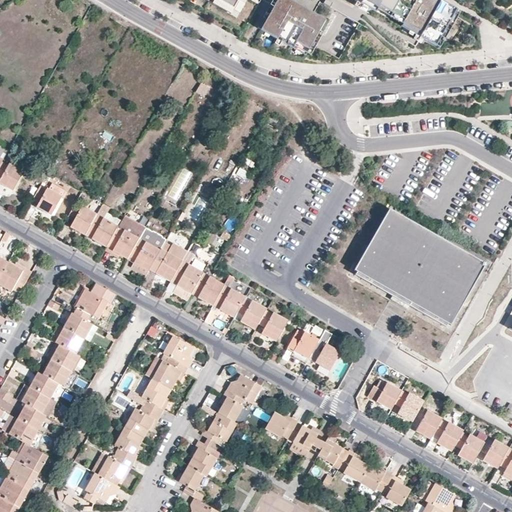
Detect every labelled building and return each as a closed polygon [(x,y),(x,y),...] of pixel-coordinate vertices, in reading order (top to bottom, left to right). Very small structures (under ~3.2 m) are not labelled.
[(216,0),(205,0),(231,14),(234,10),(216,0)] [(216,0),(234,10),(239,0),(216,0)] [(273,0),(258,27),(261,29),(278,0),(273,0)] [(305,11),(299,7),(300,5),(290,0),(278,0),(261,29),(265,32),(270,34),(277,38),(279,36),(283,39),(282,41),(297,49),(301,52),(306,55),(326,20),(306,9),(305,11)] [(401,26),(416,34),(421,37),(436,46),(456,11),(436,0),(357,0),(362,3),(376,11),(379,6),(405,20),(401,26)] [(277,38),(275,43),(279,45),(282,41),(283,39),(279,36),(277,38)] [(196,94),(205,97),(209,87),(200,84),(196,94)] [(0,158),(2,160),(8,150),(0,145),(0,158)] [(1,162),(0,163),(0,177),(0,178),(0,183),(13,190),(24,172),(9,164),(8,166),(1,162)] [(240,168),(237,173),(244,178),(248,172),(240,168)] [(46,190),(39,186),(32,199),(39,202),(36,207),(50,215),(61,196),(47,188),(46,190)] [(82,192),(78,198),(89,205),(93,198),(82,192)] [(81,207),(75,204),(67,217),(73,220),(70,227),(85,235),(97,214),(82,206),(81,207)] [(109,207),(103,204),(97,214),(85,235),(106,247),(107,246),(117,227),(117,226),(103,218),(109,207)] [(117,226),(117,227),(123,231),(124,230),(139,238),(145,227),(124,215),(117,226)] [(479,267),(387,215),(355,271),(358,273),(355,278),(390,298),(407,307),(442,327),(444,324),(445,322),(447,324),(479,267)] [(123,231),(117,227),(107,246),(113,249),(113,251),(120,254),(127,258),(138,239),(139,238),(124,230),(123,231)] [(19,240),(13,237),(7,249),(12,252),(19,240)] [(145,243),(138,239),(127,258),(134,261),(133,262),(134,262),(148,271),(148,269),(159,250),(145,242),(145,243)] [(167,254),(171,246),(164,242),(159,250),(167,254)] [(173,243),(171,246),(167,254),(159,250),(148,269),(170,282),(182,261),(187,251),(173,243)] [(107,246),(106,247),(104,250),(118,257),(120,254),(113,251),(113,249),(107,246)] [(203,273),(182,261),(170,282),(191,294),(192,292),(202,274),(203,273)] [(23,270),(7,262),(0,274),(0,284),(11,291),(13,288),(22,271),(23,270)] [(145,275),(148,271),(134,262),(131,266),(145,275)] [(29,275),(22,271),(13,288),(20,292),(29,275)] [(208,278),(202,274),(192,292),(198,296),(197,297),(212,305),(223,285),(209,277),(208,278)] [(116,294),(96,282),(90,292),(85,289),(76,306),(77,306),(73,313),(86,320),(90,313),(99,318),(108,301),(111,303),(116,294)] [(191,294),(170,282),(166,289),(187,301),(191,294)] [(245,298),(223,285),(212,305),(234,318),(237,312),(244,299),(245,298)] [(407,307),(390,298),(388,301),(405,310),(407,307)] [(49,299),(46,304),(56,310),(59,305),(49,299)] [(251,303),(244,299),(237,312),(243,315),(240,321),(254,329),(258,324),(265,311),(266,309),(251,301),(251,303)] [(271,314),(265,311),(258,324),(265,328),(261,333),(275,341),(287,321),(272,313),(271,314)] [(86,320),(73,313),(72,312),(63,327),(84,338),(92,323),(86,320)] [(89,341),(98,327),(92,323),(84,338),(89,341)] [(63,327),(60,325),(51,340),(55,342),(63,327)] [(325,330),(316,325),(312,331),(321,337),(325,330)] [(155,337),(159,330),(151,326),(147,334),(155,337)] [(84,338),(63,327),(55,342),(59,344),(75,353),(84,338)] [(318,342),(319,340),(305,332),(304,334),(297,330),(290,342),(297,346),(290,357),(305,365),(311,354),(318,342)] [(113,342),(116,337),(108,332),(105,337),(113,342)] [(173,335),(163,352),(170,356),(187,367),(192,359),(188,356),(193,347),(173,335)] [(51,359),(59,344),(55,342),(47,356),(51,359)] [(325,346),(318,342),(311,354),(318,358),(315,363),(330,371),(340,352),(326,344),(325,346)] [(24,343),(21,350),(34,357),(37,351),(24,343)] [(79,355),(75,353),(59,344),(51,359),(71,370),(79,355)] [(269,353),(266,357),(275,362),(278,358),(269,353)] [(47,356),(38,371),(42,374),(51,359),(47,356)] [(187,367),(170,356),(167,362),(163,359),(152,378),(170,389),(175,381),(181,370),(184,372),(187,367)] [(51,359),(42,374),(58,383),(70,390),(79,374),(71,370),(51,359)] [(178,382),(184,372),(181,370),(175,381),(178,382)] [(58,383),(42,374),(38,371),(30,386),(50,398),(58,383)] [(226,389),(243,399),(251,403),(261,385),(241,374),(235,384),(231,381),(226,389)] [(166,396),(170,389),(152,378),(142,396),(146,398),(142,404),(160,415),(163,409),(160,407),(166,396)] [(391,409),(394,404),(402,391),(387,382),(386,384),(380,380),(376,387),(374,385),(368,395),(391,409)] [(30,386),(24,383),(16,398),(21,401),(30,386)] [(50,398),(30,386),(21,401),(25,403),(42,413),(50,398)] [(0,388),(0,396),(8,402),(12,396),(0,388)] [(226,389),(223,394),(227,396),(222,404),(218,412),(234,422),(243,405),(241,404),(243,399),(226,389)] [(409,394),(402,391),(394,404),(401,408),(398,413),(412,421),(424,400),(410,393),(409,394)] [(227,396),(223,394),(219,402),(222,404),(227,396)] [(170,398),(166,396),(160,407),(163,409),(170,398)] [(56,401),(50,398),(42,413),(46,415),(47,416),(56,401)] [(46,415),(42,413),(25,403),(17,418),(38,429),(46,415)] [(160,415),(142,404),(140,410),(136,407),(125,426),(143,437),(147,428),(153,417),(157,420),(160,415)] [(218,412),(203,404),(201,408),(216,417),(214,419),(211,417),(205,429),(202,434),(207,437),(213,441),(220,445),(223,439),(226,440),(236,423),(234,422),(218,412)] [(434,433),(442,420),(442,419),(427,410),(416,431),(431,439),(434,433)] [(17,418),(10,414),(1,429),(4,431),(22,441),(25,443),(29,445),(38,429),(17,418)] [(276,414),(274,417),(267,430),(283,439),(285,437),(290,440),(299,424),(300,423),(294,420),(292,423),(285,419),(276,414)] [(153,417),(147,428),(151,430),(157,420),(153,417)] [(448,424),(442,420),(434,433),(440,437),(437,443),(452,451),(455,445),(462,432),(463,430),(449,422),(448,424)] [(313,432),(299,424),(290,440),(289,442),(294,445),(295,443),(311,452),(312,451),(316,454),(322,443),(318,440),(320,437),(313,432)] [(139,444),(143,437),(125,426),(115,444),(118,446),(115,452),(133,463),(136,456),(133,454),(139,444)] [(315,428),(313,432),(320,437),(323,432),(315,428)] [(42,432),(38,429),(29,445),(33,448),(42,432)] [(469,436),(462,432),(455,445),(462,449),(458,455),(473,463),(478,454),(484,442),(470,434),(469,436)] [(213,441),(207,437),(204,443),(210,447),(213,441)] [(494,441),(487,437),(484,442),(478,454),(484,458),(494,441)] [(220,445),(227,449),(230,443),(226,440),(223,439),(220,445)] [(495,439),(494,441),(484,458),(483,460),(497,468),(499,466),(509,447),(495,439)] [(192,459),(188,465),(203,474),(206,475),(206,476),(216,458),(213,456),(216,450),(210,447),(204,443),(198,440),(195,446),(189,457),(192,459)] [(19,454),(25,443),(22,441),(16,452),(19,454)] [(327,445),(322,443),(316,454),(321,456),(320,457),(335,466),(335,467),(340,471),(341,469),(350,453),(336,445),(329,441),(327,445)] [(33,448),(29,445),(25,443),(19,454),(16,452),(12,450),(8,455),(16,459),(39,472),(48,456),(33,448)] [(142,446),(139,444),(133,454),(136,456),(142,446)] [(511,449),(509,447),(499,466),(505,470),(504,472),(511,476),(511,449)] [(220,461),(224,454),(216,450),(213,456),(216,458),(220,461)] [(98,474),(109,455),(102,452),(91,470),(95,472),(98,474)] [(112,458),(109,455),(98,474),(116,484),(121,476),(126,465),(130,468),(133,463),(115,452),(112,458)] [(351,452),(350,453),(341,469),(347,472),(346,474),(361,483),(370,468),(361,463),(355,459),(357,455),(351,452)] [(39,472),(16,459),(6,477),(29,490),(39,472)] [(126,465),(121,476),(124,478),(130,468),(126,465)] [(188,465),(183,473),(179,481),(186,485),(183,491),(194,497),(200,501),(204,495),(194,490),(203,474),(188,465)] [(379,472),(370,468),(361,483),(377,492),(378,490),(383,493),(394,476),(388,473),(386,477),(379,472)] [(381,468),(379,472),(386,477),(388,473),(381,468)] [(180,471),(175,479),(179,481),(183,473),(180,471)] [(116,484),(98,474),(95,472),(85,490),(87,491),(84,497),(93,503),(97,496),(105,501),(111,491),(115,494),(119,486),(116,484)] [(511,476),(504,472),(502,475),(511,480),(511,476)] [(334,478),(328,475),(322,485),(328,489),(334,478)] [(399,479),(394,476),(383,493),(387,495),(389,496),(388,498),(404,507),(411,495),(413,492),(404,487),(397,483),(399,479)] [(0,496),(19,507),(29,490),(6,477),(0,487),(0,496)] [(435,483),(425,501),(428,502),(445,511),(450,511),(453,507),(449,505),(455,495),(435,483)] [(378,490),(377,492),(371,503),(376,506),(381,498),(383,493),(378,490)] [(16,511),(19,507),(0,496),(0,511),(16,511)] [(66,497),(64,504),(76,508),(78,501),(66,497)] [(200,501),(194,497),(190,503),(194,506),(190,511),(217,511),(218,511),(200,501)] [(425,501),(424,500),(417,511),(422,511),(428,502),(425,501)] [(445,511),(428,502),(422,511),(445,511)]
